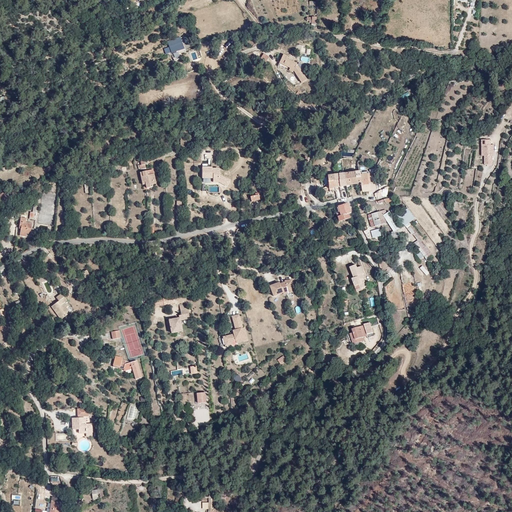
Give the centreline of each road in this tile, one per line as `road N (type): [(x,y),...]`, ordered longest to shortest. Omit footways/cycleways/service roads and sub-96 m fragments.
road 1 (residential): [(0,269),(47,239),(158,238),(348,195),(354,200),(386,330),(365,359),(264,443),(254,458),(251,511)]
road 2 (unknown): [(365,359),(402,352),(404,382),(427,380),(476,277),(476,199),(499,144)]
